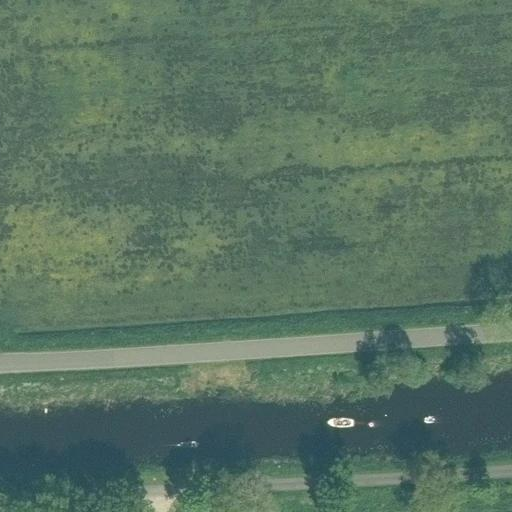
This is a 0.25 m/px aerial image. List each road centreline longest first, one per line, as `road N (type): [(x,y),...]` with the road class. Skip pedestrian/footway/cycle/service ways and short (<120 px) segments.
road 1 (unclassified): [(0,501),(511,470)]
road 2 (unclassified): [(0,364),(511,333)]
